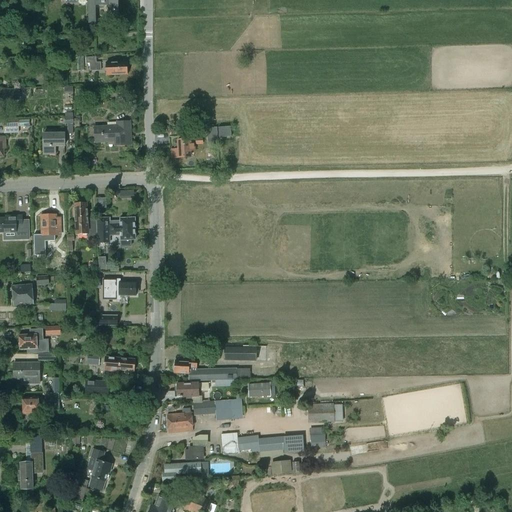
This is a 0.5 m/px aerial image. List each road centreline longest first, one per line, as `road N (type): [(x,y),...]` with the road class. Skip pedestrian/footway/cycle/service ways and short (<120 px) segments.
road 1 (track): [(149,178),(511,170)]
road 2 (residential): [(128,511),(154,379),(149,178)]
road 3 (unclassified): [(149,178),(147,0)]
road 4 (residential): [(0,186),(149,178)]
